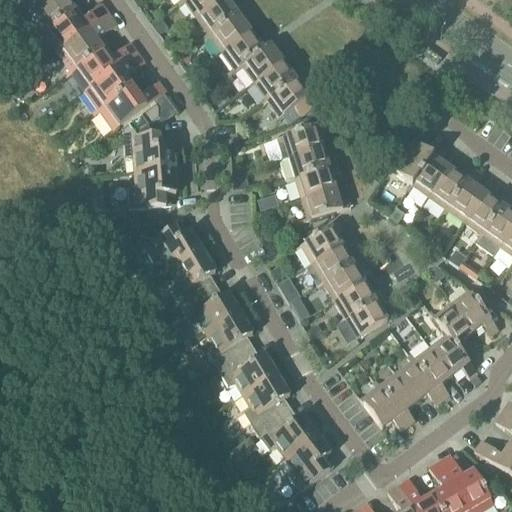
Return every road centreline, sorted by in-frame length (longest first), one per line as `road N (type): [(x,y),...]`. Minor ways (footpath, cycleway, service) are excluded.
road 1 (residential): [(365,485),(300,365),(210,235),(208,155),(197,115),(113,0)]
road 2 (residential): [(365,485),(465,420),(511,359)]
